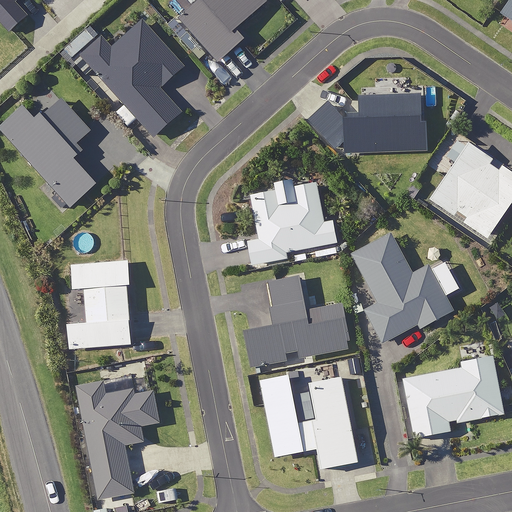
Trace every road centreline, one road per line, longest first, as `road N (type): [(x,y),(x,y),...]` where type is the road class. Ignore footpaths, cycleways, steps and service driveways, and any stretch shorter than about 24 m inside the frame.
road 1 (residential): [(236,511),(182,238),(189,172),(352,27),(411,25),(511,92)]
road 2 (unclassified): [(49,511),(0,348)]
